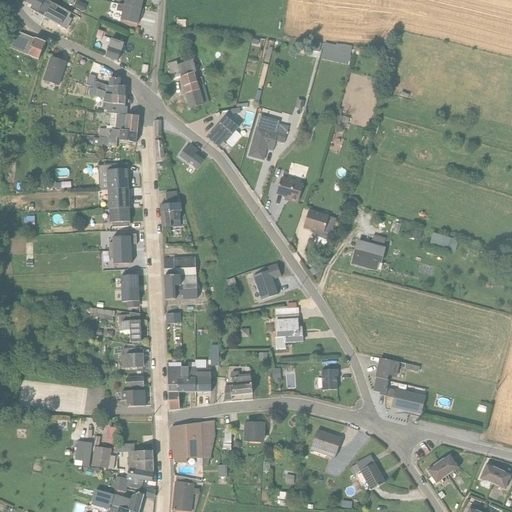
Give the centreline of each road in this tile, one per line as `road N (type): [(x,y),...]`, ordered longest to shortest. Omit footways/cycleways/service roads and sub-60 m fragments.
road 1 (unclassified): [(377,427),(325,307),(209,148),(149,98)]
road 2 (tertiary): [(162,416),(149,98)]
road 3 (unclassified): [(162,416),(249,403),(310,405),(377,427)]
road 4 (tertiary): [(149,98),(111,64),(30,25),(14,0)]
road 5 (unclassified): [(511,457),(377,427)]
